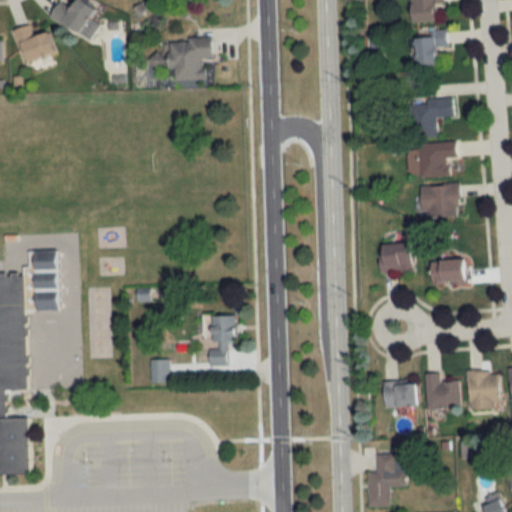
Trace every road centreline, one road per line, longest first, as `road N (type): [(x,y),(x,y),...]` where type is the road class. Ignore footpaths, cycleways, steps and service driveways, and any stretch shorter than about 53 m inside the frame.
road 1 (secondary): [(259,0),(276,511)]
road 2 (secondary): [(337,511),(325,142)]
road 3 (residential): [(510,325),(480,0)]
road 4 (secondary): [(336,408),(321,344),(311,135),(294,126),(264,132)]
road 5 (residential): [(422,324),(407,339),(377,329),(378,312),(398,301),(439,329),(510,325)]
road 6 (secondary): [(325,142),(321,0)]
